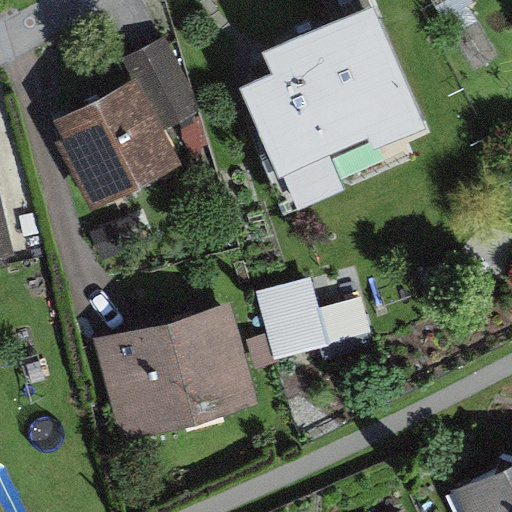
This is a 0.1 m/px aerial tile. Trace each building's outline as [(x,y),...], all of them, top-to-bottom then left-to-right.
[(311,64),(269,80),(304,166),(432,115),(393,18),(359,31),(353,16),(300,37),(311,64)] [(142,59),(147,69),(59,112),(107,208),(208,159),(191,125),(218,112),(182,39),(142,59)] [(0,251),(30,244),(4,134),(0,135),(0,251)] [(261,287),(282,355),(379,325),(367,288),(324,302),(315,270),(261,287)] [(245,297),(108,332),(134,433),(271,398),(245,297)] [(511,511),(511,458),(470,478),(485,511),(511,511)]
